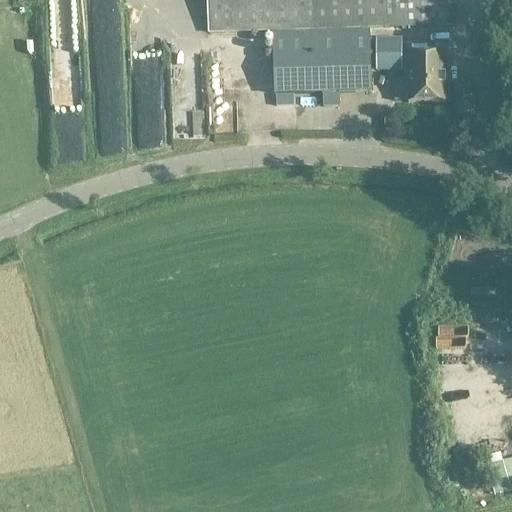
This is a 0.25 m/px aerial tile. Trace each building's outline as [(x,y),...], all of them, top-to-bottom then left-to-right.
[(447,28),(446,3),(446,0),(206,0),(208,35),(447,28)] [(368,34),(272,37),(274,98),(370,95),(368,34)] [(400,71),(399,43),(375,44),(376,72),(400,71)] [(444,55),(406,56),(408,104),(448,103),(447,71),(444,71),(444,55)] [(237,120),(236,84),(211,85),(212,120),(237,120)] [(471,84),(453,84),(454,102),(456,102),(456,118),(472,118),(471,84)] [(339,96),(323,97),(323,108),(339,107),(339,96)] [(197,126),(197,111),(176,111),(176,126),(197,126)] [(495,441),(472,444),(474,456),(497,453),(495,441)] [(511,445),(498,449),(502,469),(511,467),(511,445)]
